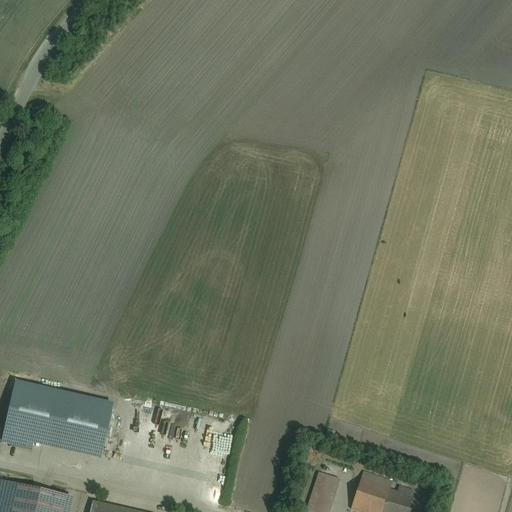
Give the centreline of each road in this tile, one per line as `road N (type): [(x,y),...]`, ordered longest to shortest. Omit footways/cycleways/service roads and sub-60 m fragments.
road 1 (unclassified): [(0,464),(208,511)]
road 2 (unclassified): [(0,150),(57,35),(89,0)]
